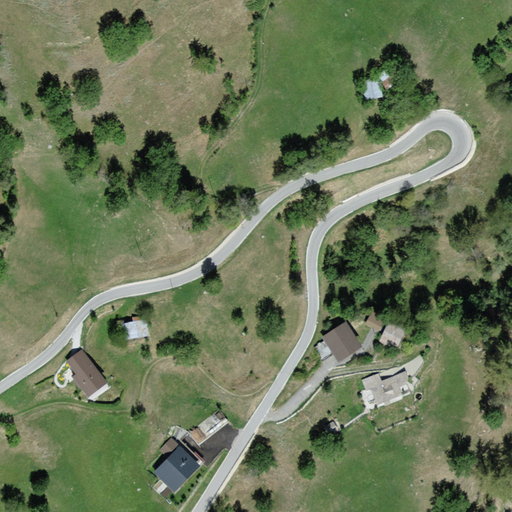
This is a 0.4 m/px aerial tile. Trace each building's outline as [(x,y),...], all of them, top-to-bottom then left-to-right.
[(387,71),(380,76),(388,90),(396,85),(387,71)] [(378,77),(359,81),(363,100),(382,97),(378,77)] [(386,317),(371,311),(365,326),(380,332),(386,317)] [(146,318),(119,323),(123,343),(150,338),(146,318)] [(407,328),(389,319),(377,342),(395,351),(407,328)] [(363,348),(346,322),(323,337),(340,364),(363,348)] [(109,384),(81,350),(66,362),(77,375),(71,380),(88,401),(109,384)] [(384,381),(381,372),(363,379),(375,409),(418,392),(409,371),(384,381)] [(202,466),(180,445),(153,472),(175,493),(202,466)]
